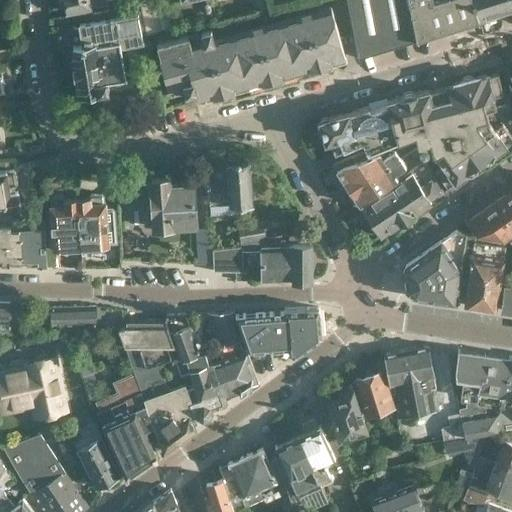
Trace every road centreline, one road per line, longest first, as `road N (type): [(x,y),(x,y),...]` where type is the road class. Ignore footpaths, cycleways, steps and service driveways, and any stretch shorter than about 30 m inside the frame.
road 1 (secondary): [(364,303),(339,293),(0,288)]
road 2 (residential): [(270,108),(106,152),(60,139),(35,94),(28,0)]
road 3 (residential): [(511,37),(270,108)]
road 4 (residential): [(183,454),(339,338),(364,303)]
road 5 (residential): [(364,303),(270,108)]
road 6 (residential): [(364,303),(376,267),(511,170)]
road 7 (secondary): [(511,337),(405,321),(364,303)]
